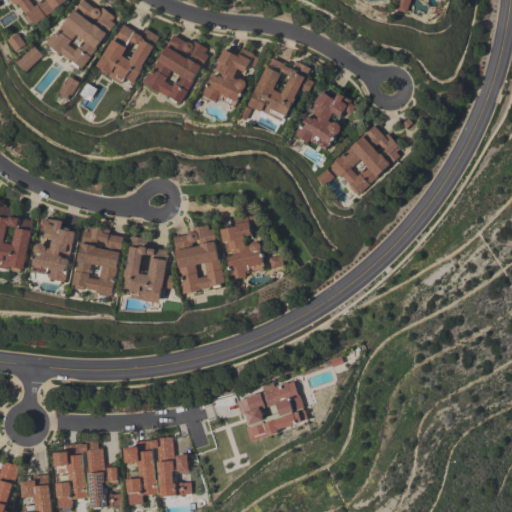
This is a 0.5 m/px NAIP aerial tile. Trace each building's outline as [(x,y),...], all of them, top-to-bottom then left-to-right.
[(65,0),(52,9),(53,10),(46,15),(47,16),(35,24),(33,22),(31,23),(26,16),(28,15),(26,13),(25,13),(19,3),(17,5),(16,3),(14,4),(11,0),(65,0)] [(82,68),(70,59),(61,53),(61,54),(47,43),(49,41),(48,41),(53,34),(54,35),(80,0),(84,0),(94,7),(96,7),(98,8),(99,8),(100,10),(102,7),(115,16),(112,20),(116,23),(107,35),(106,34),(97,47),(97,48),(82,68)] [(410,0),(406,12),(395,8),(397,0),(410,0)] [(134,82),(126,77),(125,79),(124,78),(121,83),(109,76),(110,73),(97,65),(114,36),(116,37),(123,24),(142,34),(146,27),(160,36),(154,45),(155,46),(134,82)] [(17,51),(8,40),(18,32),(26,44),(17,51)] [(205,53),(209,55),(203,65),(193,80),(194,81),(188,91),(189,91),(181,103),(169,96),(169,97),(158,91),(158,92),(144,83),(145,81),(143,81),(148,72),(150,73),(174,34),(186,41),(188,41),(189,41),(191,42),(193,43),(194,40),(208,48),(205,53)] [(43,55),(27,72),(16,61),(33,44),(43,55)] [(203,92),(207,83),(208,83),(213,74),(218,76),(220,72),(215,70),(219,61),(218,60),(224,48),(238,55),(242,47),(255,53),(254,55),(259,58),(255,67),(249,64),(245,72),(238,69),(234,77),(238,79),(239,78),(241,78),(244,78),(246,80),(247,82),(247,85),(247,87),(245,88),(244,89),(235,105),(221,98),(220,100),(217,99),(216,101),(203,95),(204,93),(203,92)] [(249,105),(255,92),(254,91),(267,65),(269,66),(273,57),(284,63),(284,64),(292,68),(296,60),(311,68),(306,77),(314,81),(309,92),(300,88),(296,96),(297,97),(288,117),(278,112),(275,118),(262,111),(261,111),(249,105)] [(72,97),(68,95),(66,98),(58,93),(62,86),(66,78),(67,79),(69,75),(80,82),(72,97)] [(337,134),(327,149),(314,141),(313,142),(309,140),(308,142),(294,134),(302,122),(302,123),(308,114),(312,117),(315,114),(310,111),(316,103),(314,102),(322,90),(335,99),(339,92),(345,96),(352,101),(350,102),(356,106),(351,114),(345,110),(341,116),(334,112),(329,120),(332,122),(334,121),(337,122),(339,123),(341,126),(341,129),(339,132),(337,134)] [(401,147),(397,151),(401,155),(379,176),(379,177),(361,194),(359,191),(357,194),(350,187),(352,185),(342,175),(341,176),(339,174),(338,175),(332,168),(333,167),(331,166),(374,125),(384,136),(388,133),(401,147)] [(33,220),(31,230),(32,230),(26,269),(10,266),(9,269),(0,267),(0,205),(14,207),(13,217),(33,220)] [(260,249),(264,268),(250,271),(250,272),(246,273),(246,276),(232,279),(227,256),(234,255),(234,253),(236,252),(236,249),(232,250),(232,251),(226,252),(225,242),(223,242),(221,229),(236,226),(234,217),(248,215),(248,216),(254,215),(256,224),(250,225),(250,227),(252,227),(252,231),(251,231),(252,237),(244,238),(246,245),(250,245),(251,244),(252,242),(253,241),(255,241),(257,241),(258,242),(260,243),(261,244),(261,246),(261,248),(260,249)] [(47,247),(51,248),(52,239),(45,238),(47,229),(39,228),(41,219),(48,220),(48,218),(56,220),(56,219),(63,220),(62,228),(76,231),(73,245),(72,245),(71,254),(65,253),(65,257),(70,258),(66,281),(51,279),(51,276),(48,275),(48,273),(33,270),(34,259),(33,259),(34,255),(35,255),(36,252),(35,251),(35,250),(35,248),(35,247),(36,245),(37,244),(39,243),(40,243),(42,243),(43,243),(45,244),(46,245),(47,246),(47,247)] [(213,228),(219,258),(220,258),(225,283),(209,286),(210,287),(201,289),(201,290),(182,293),(180,281),(181,280),(173,237),(187,234),(188,233),(189,232),(190,231),(192,230),(193,230),(192,227),(208,224),(209,229),(213,228)] [(124,236),(122,247),(123,248),(122,253),(121,252),(115,284),(116,284),(115,293),(113,292),(112,295),(110,295),(109,296),(100,295),(100,293),(98,292),(98,290),(86,288),(86,287),(84,287),(84,290),(75,288),(76,285),(73,284),(75,270),(76,270),(84,230),(90,231),(91,226),(110,229),(109,233),(124,236)] [(122,287),(125,269),(126,269),(131,236),(148,238),(147,246),(168,249),(166,260),(167,260),(165,274),(174,275),(172,284),(174,284),(174,288),(163,287),(163,288),(162,288),(160,302),(131,298),(132,291),(131,290),(131,289),(122,287)] [(284,265),(271,268),(269,257),(282,255),(284,265)] [(251,442),(245,426),(249,425),(245,413),(241,415),(236,401),(246,398),(245,397),(263,391),(261,386),(272,383),(273,386),(286,381),(287,383),(293,381),(298,394),(299,394),(308,419),(302,421),(302,422),(286,427),(286,426),(277,429),(278,432),(251,442)] [(161,497),(159,461),(158,461),(157,447),(152,447),(155,480),(157,479),(158,494),(142,495),(143,503),(128,504),(126,478),(139,477),(138,461),(124,462),(123,448),(125,448),(125,447),(137,446),(136,440),(157,439),(157,437),(173,436),(175,460),(177,460),(176,455),(188,454),(189,471),(188,471),(188,472),(179,473),(179,471),(177,472),(177,470),(173,471),(173,482),(182,481),(182,482),(191,482),(191,493),(183,494),(183,495),(161,497)] [(91,508),(86,451),(81,452),(80,444),(86,443),(86,442),(97,441),(98,448),(103,448),(105,467),(106,473),(108,473),(107,467),(117,466),(118,483),(110,484),(110,482),(109,482),(109,481),(103,482),(104,494),(112,493),(112,494),(122,493),(123,505),(91,508)] [(53,452),(66,451),(66,444),(80,443),(80,444),(81,452),(81,454),(82,454),(84,483),(86,483),(87,498),(72,499),(73,507),(58,509),(56,482),(69,481),(67,464),(55,465),(53,452)] [(20,466),(15,484),(14,484),(8,504),(5,511),(0,511),(0,471),(3,461),(20,466)] [(36,511),(35,496),(22,497),(21,480),(33,480),(33,475),(48,474),(49,484),(50,484),(51,511),(36,511)]
